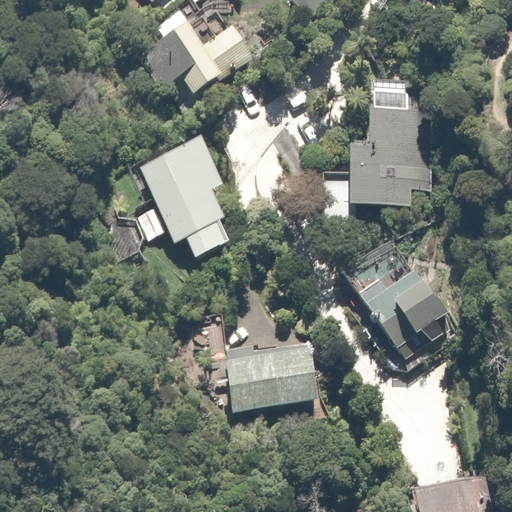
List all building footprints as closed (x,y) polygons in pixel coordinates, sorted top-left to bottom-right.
[(163,40),(136,57),(157,94),(177,83),(194,103),(252,64),(218,13),(238,0),(185,0),(180,4),(177,12),(156,27),(163,40)] [(148,0),(155,12),(173,0),(148,0)] [(323,0),(291,0),(302,15),(323,0)] [(348,175),(319,177),(325,233),(349,237),(349,209),(408,209),(408,192),(428,192),(426,84),(365,84),(362,148),(348,149),(348,175)] [(195,144),(133,170),(146,203),(132,210),(148,246),(164,236),(169,249),(180,247),(188,264),(230,247),(209,200),(218,195),(195,144)] [(376,283),(351,297),(400,364),(416,357),(410,345),(420,336),(429,344),(441,336),(433,325),(450,316),(410,272),(385,291),(376,283)] [(220,318),(152,326),(186,368),(220,368),(228,420),(313,407),(303,351),(261,354),(260,348),(227,352),(220,318)] [(492,511),(485,476),(403,492),(407,511),(492,511)]
